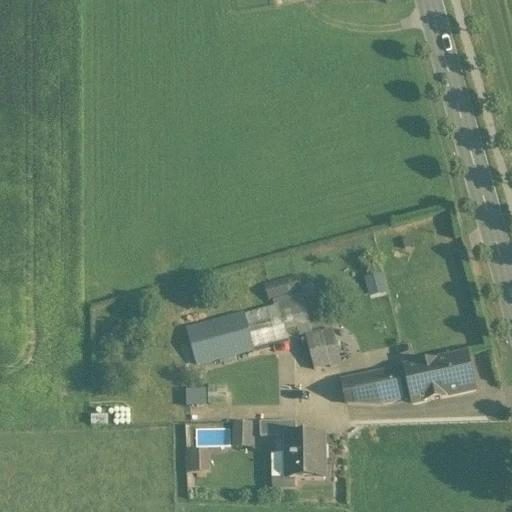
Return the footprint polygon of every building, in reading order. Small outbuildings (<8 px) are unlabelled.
[(298,279),(267,288),(271,302),(302,294),(298,279)] [(304,300),(188,331),(198,367),(313,336),(304,300)] [(333,332),(322,335),(322,337),(330,368),(331,369),(342,366),(333,332)] [(322,337),(307,341),(315,372),(330,368),(322,337)] [(468,357),(406,371),(412,401),(413,407),(476,393),(468,357)] [(406,371),(343,384),(348,406),(381,407),(412,401),(406,371)] [(206,406),(207,392),(188,391),(187,405),(206,406)] [(297,424),(261,425),(261,440),(288,439),(288,438),(297,438),(297,424)] [(250,427),(238,427),(237,448),(249,448),(250,427)] [(197,432),(197,447),(221,446),(220,430),(197,432)] [(297,438),(288,438),(288,439),(289,457),(276,458),(277,478),(276,478),(276,489),(296,489),(296,478),(324,477),(323,437),(297,438)] [(208,454),(192,455),(193,475),(209,474),(208,454)]
